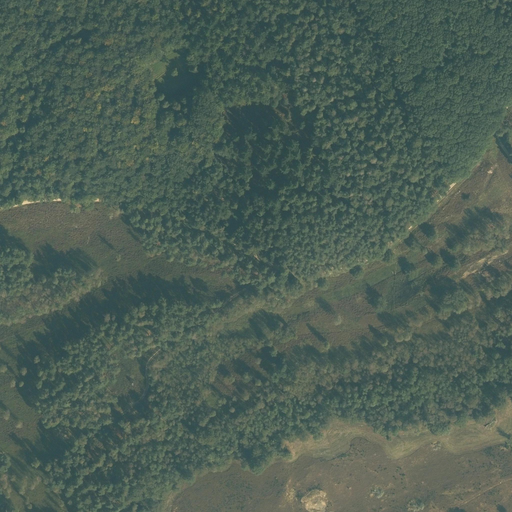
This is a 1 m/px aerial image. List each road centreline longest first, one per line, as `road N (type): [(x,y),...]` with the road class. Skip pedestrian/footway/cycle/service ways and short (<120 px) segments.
road 1 (track): [(0,206),(44,195),(107,197),(193,219),(298,274),(323,271),(378,250),(462,173),(511,94)]
road 2 (track): [(283,268),(150,368),(155,422),(129,443)]
